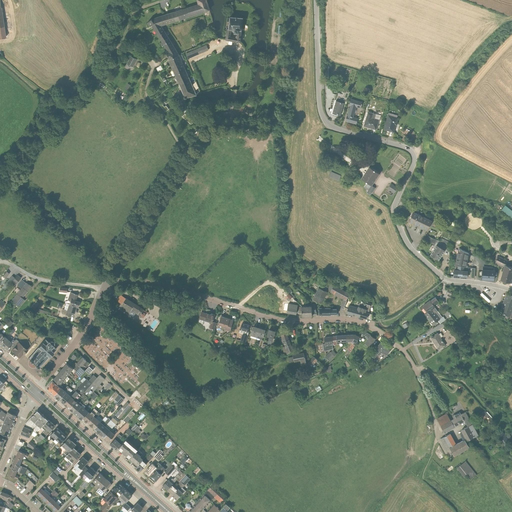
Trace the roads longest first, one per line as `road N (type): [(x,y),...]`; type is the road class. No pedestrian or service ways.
road 1 (unclassified): [(511,290),(448,280),(410,247),(394,211),(413,153),(326,121),(316,0)]
road 2 (residential): [(437,437),(408,357),(367,324),(282,319),(151,282),(104,285)]
road 3 (track): [(413,153),(476,56),(511,22)]
road 4 (primary): [(137,484),(37,388)]
road 5 (primary): [(34,397),(137,484)]
road 6 (residential): [(37,388),(81,333),(104,285)]
road 7 (track): [(415,371),(461,381),(510,438)]
